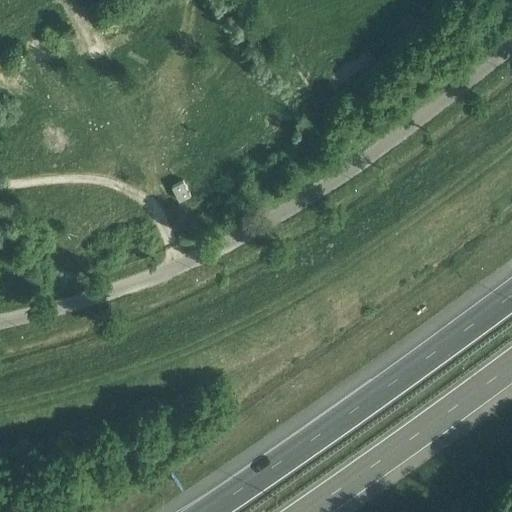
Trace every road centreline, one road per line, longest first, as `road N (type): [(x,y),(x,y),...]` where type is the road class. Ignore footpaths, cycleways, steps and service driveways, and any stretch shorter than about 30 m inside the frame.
road 1 (motorway): [(511,293),(206,511)]
road 2 (motorway): [(306,511),(511,362)]
